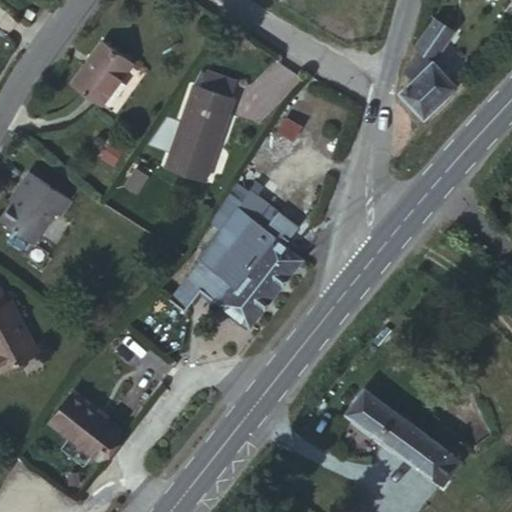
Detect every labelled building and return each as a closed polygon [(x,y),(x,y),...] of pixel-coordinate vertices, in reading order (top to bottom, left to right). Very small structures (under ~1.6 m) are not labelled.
[(416,78),(433,61),(456,29),(436,17),(415,46),(419,50),(405,70),(416,78)] [(103,34),(73,78),(101,97),(132,54),(103,34)] [(423,118),(458,85),(433,61),(416,78),(401,93),(423,118)] [(206,71),(202,86),(229,96),(234,81),(206,71)] [(229,96),(202,86),(193,83),(165,167),(207,182),(235,97),(229,96)] [(287,117),(277,132),(294,141),(303,127),(287,117)] [(136,167),(125,185),(136,192),(147,175),(136,167)] [(22,191),(0,222),(0,223),(34,247),(57,214),(59,217),(70,200),(31,173),(19,188),(22,191)] [(200,259),(170,298),(185,309),(201,288),(250,327),(301,259),(284,245),(299,225),(256,192),(259,185),(249,181),(240,199),(243,200),(239,205),(239,207),(199,258),(200,259)] [(0,301),(8,297),(0,284),(0,301)] [(0,358),(5,367),(42,346),(12,295),(8,297),(0,301),(0,358)] [(75,391),(52,421),(99,458),(121,430),(89,405),(91,402),(75,391)] [(460,461),(366,391),(348,414),(442,484),(452,472),(460,461)] [(465,465),(460,461),(452,472),(456,476),(465,465)]
